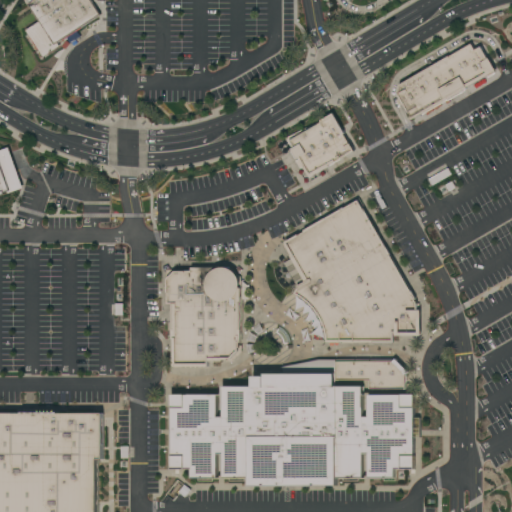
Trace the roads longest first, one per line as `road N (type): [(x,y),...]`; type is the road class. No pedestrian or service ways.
road 1 (residential): [(340,77),(491,0)]
road 2 (residential): [(126,158),(198,156),(272,122)]
road 3 (residential): [(331,64),(199,134)]
road 4 (residential): [(128,140),(12,96)]
